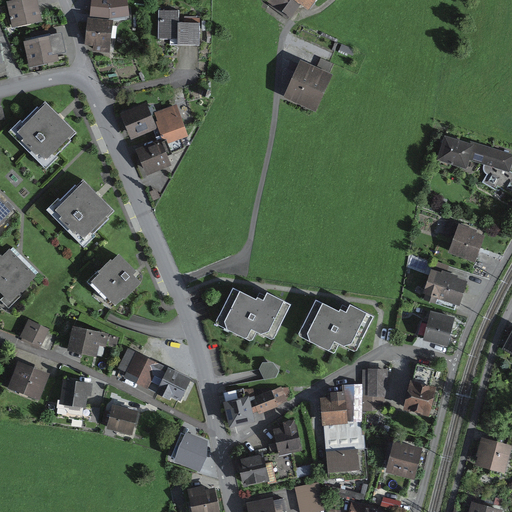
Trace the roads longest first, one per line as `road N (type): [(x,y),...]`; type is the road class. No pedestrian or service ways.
road 1 (residential): [(214,432),(190,327),(87,69)]
road 2 (track): [(291,22),(249,247),(172,283)]
road 3 (residential): [(219,449),(386,349),(454,363)]
road 4 (residential): [(0,334),(214,432)]
road 5 (residential): [(449,511),(488,362),(511,304)]
road 6 (residential): [(416,511),(454,363)]
road 7 (residential): [(454,363),(511,248)]
